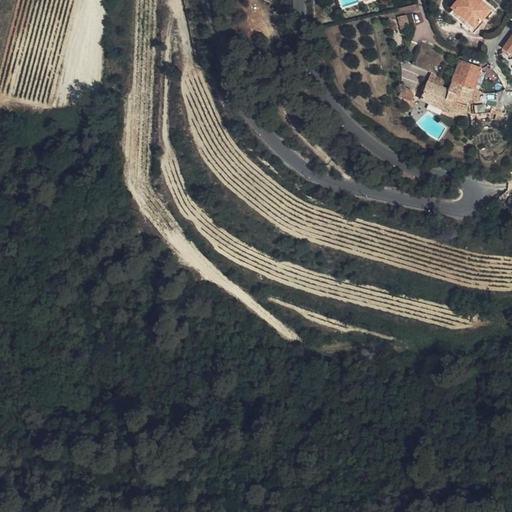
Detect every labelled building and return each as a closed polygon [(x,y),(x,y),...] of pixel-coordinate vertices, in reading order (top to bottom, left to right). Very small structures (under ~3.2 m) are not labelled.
[(492,9),(482,0),(460,0),(455,5),(478,28),(486,19),(484,17),(492,9)] [(417,48),(412,60),(434,69),(442,72),(446,62),(434,55),(417,48)] [(480,68),(459,60),(452,80),(474,87),(481,69),(480,68)] [(471,97),(448,89),(445,88),(450,76),(442,72),(434,69),(429,81),(428,80),(420,99),(453,113),(465,116),(468,103),(471,97)] [(474,87),(452,80),(448,89),(471,97),(474,87)]
